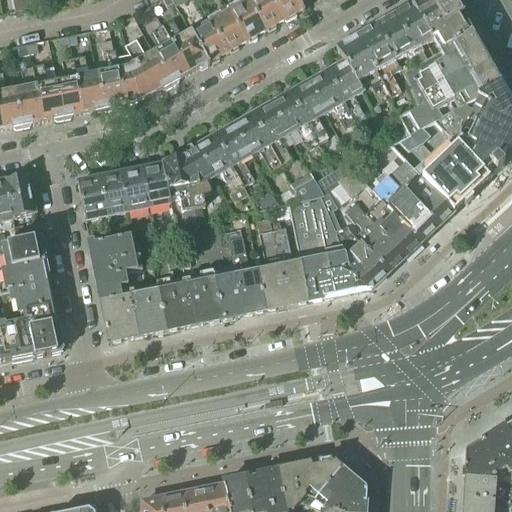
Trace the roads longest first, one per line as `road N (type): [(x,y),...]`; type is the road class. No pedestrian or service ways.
road 1 (residential): [(46,146),(172,112),(384,0)]
road 2 (secondary): [(114,456),(403,398)]
road 3 (secondary): [(350,350),(95,400)]
road 4 (residential): [(46,146),(88,366)]
road 5 (secondary): [(468,293),(393,338),(350,350)]
road 6 (tertiary): [(468,293),(458,321),(409,371),(403,398)]
road 7 (secondary): [(403,398),(511,335)]
